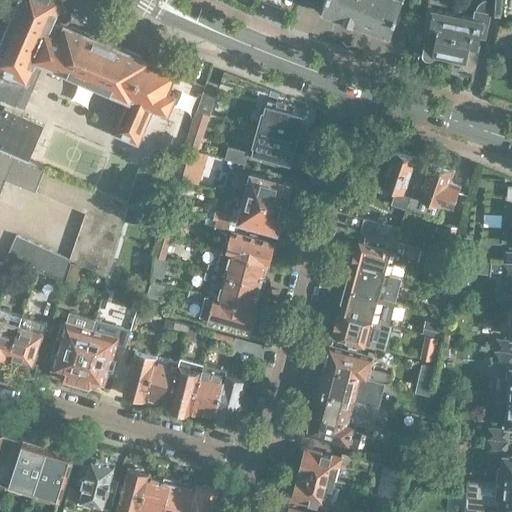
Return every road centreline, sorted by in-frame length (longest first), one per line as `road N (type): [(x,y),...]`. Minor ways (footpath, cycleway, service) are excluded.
road 1 (residential): [(255,462),(358,85)]
road 2 (residential): [(255,462),(0,385)]
road 3 (primary): [(511,136),(358,85)]
